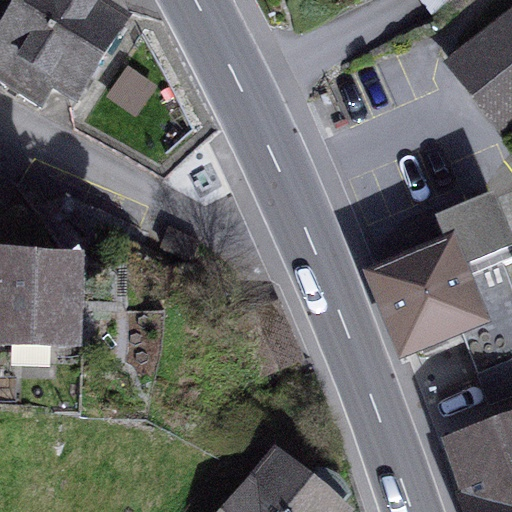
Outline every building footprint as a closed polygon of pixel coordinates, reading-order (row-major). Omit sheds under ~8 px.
[(105,0),(24,0),(0,39),(0,84),(41,110),(56,87),(77,101),(123,28),(98,12),(105,0)] [(511,18),(453,71),(501,133),(511,124),(511,18)] [(0,221),(22,190),(0,174),(0,221)] [(486,340),(468,347),(480,378),(511,365),(511,294),(502,268),(511,264),(511,252),(493,204),(440,225),(450,251),(371,282),(401,360),(463,335),(482,328),(486,340)] [(164,251),(191,263),(200,245),(172,232),(164,251)] [(0,265),(0,345),(75,348),(78,268),(0,265)] [(235,325),(258,380),(300,362),(276,307),(235,325)] [(468,347),(486,340),(482,328),(463,335),(468,347)] [(511,398),(511,365),(480,378),(491,407),(511,398)] [(0,391),(0,405),(12,406),(12,392),(0,391)] [(511,511),(511,427),(450,451),(470,503),(463,505),(465,511),(511,511)] [(318,474),(309,484),(276,457),(230,511),(341,511),(339,510),(348,499),(336,481),(318,474)]
